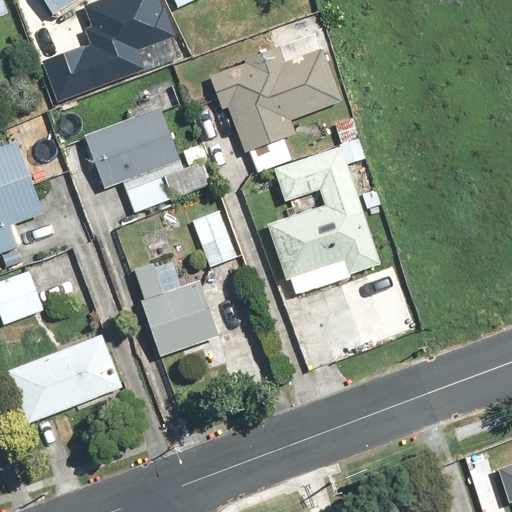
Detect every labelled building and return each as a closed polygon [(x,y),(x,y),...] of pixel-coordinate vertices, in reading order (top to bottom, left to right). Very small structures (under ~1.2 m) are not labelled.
[(0,0),(0,20),(16,14),(10,0),(0,0)] [(93,38),(46,56),(61,96),(145,64),(138,45),(175,31),(162,0),(94,0),(87,3),(94,21),(88,24),(93,38)] [(51,0),(61,16),(86,0),(51,0)] [(179,0),(184,9),(203,0),(179,0)] [(252,64),(216,77),(228,111),(234,109),(250,154),(254,152),(262,173),(297,161),(289,140),(302,135),(297,121),(348,103),(329,49),(291,63),(285,47),(250,59),(252,64)] [(168,109),(92,136),(111,190),(128,184),(139,214),(218,185),(210,163),(190,170),(168,109)] [(358,118),(339,124),(345,144),(364,138),(358,118)] [(364,140),(347,145),(353,165),(370,159),(364,140)] [(27,142),(0,151),(0,256),(24,248),(16,227),(53,214),(27,142)] [(207,145),(187,152),(193,168),(212,161),(207,145)] [(346,148),(281,170),(292,202),(326,191),(331,206),(275,225),(293,281),(297,280),(302,296),(356,278),(355,275),(387,264),(346,148)] [(380,190),(366,194),(371,210),(385,205),(380,190)] [(226,211),(198,221),(215,268),(243,258),(226,211)] [(23,251),(7,257),(11,268),(27,262),(23,251)] [(152,301),(148,302),(168,357),(227,336),(207,281),(170,294),(159,264),(141,271),(152,301)] [(35,271),(0,282),(0,299),(9,325),(49,311),(35,271)] [(109,335),(13,372),(34,425),(130,388),(109,335)] [(0,408),(0,441),(11,437),(0,408)] [(511,511),(511,465),(490,473),(499,503),(503,502),(505,511),(511,511)]
